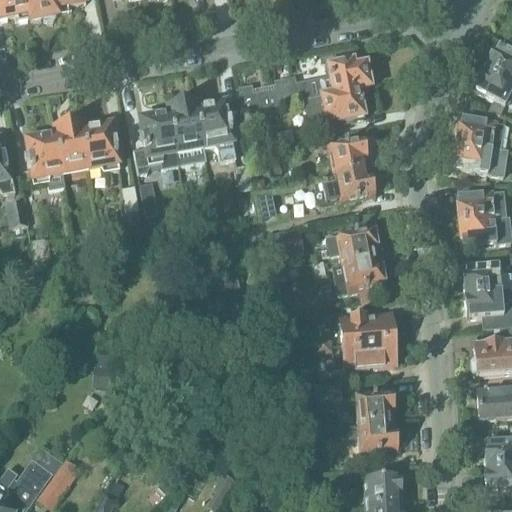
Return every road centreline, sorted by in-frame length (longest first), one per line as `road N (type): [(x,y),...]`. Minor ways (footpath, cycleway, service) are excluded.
road 1 (residential): [(440,511),(416,152),(432,90),(467,19)]
road 2 (residential): [(0,89),(411,15),(467,19)]
